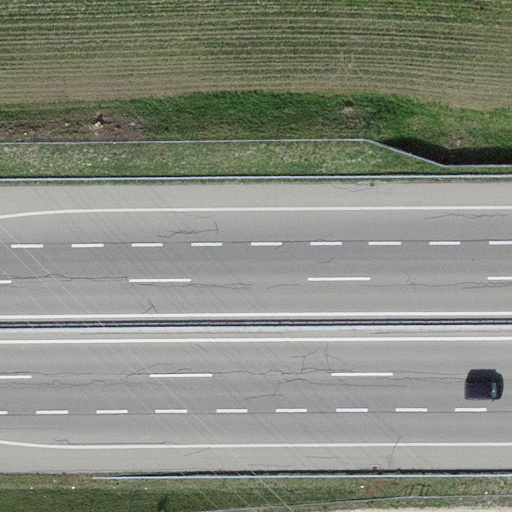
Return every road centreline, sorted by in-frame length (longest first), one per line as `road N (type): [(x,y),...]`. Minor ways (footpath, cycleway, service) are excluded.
road 1 (motorway): [(511,279),(0,282)]
road 2 (motorway): [(0,376),(511,375)]
